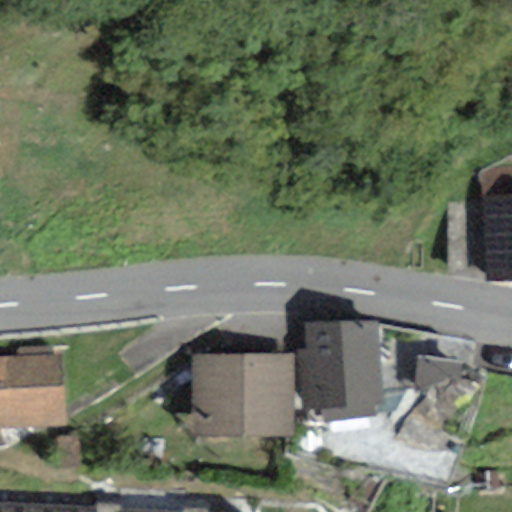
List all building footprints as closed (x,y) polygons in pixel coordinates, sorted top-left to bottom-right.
[(511,199),(482,200),(485,285),(511,283),(511,199)] [(377,323),(302,324),(303,404),(321,404),(372,403),(378,403),(377,323)] [(293,354),(193,355),(194,437),(294,436),(293,354)] [(61,356),(0,358),(0,430),(64,428),(61,356)] [(376,418),(372,403),(321,404),(323,424),(376,418)]
